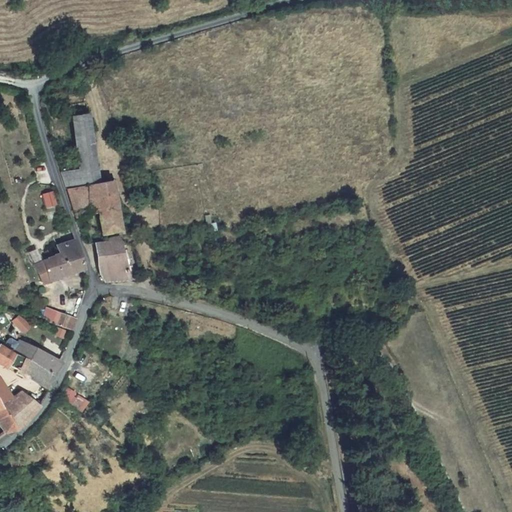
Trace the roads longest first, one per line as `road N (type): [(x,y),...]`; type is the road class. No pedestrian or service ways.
road 1 (unclassified): [(292,0),(33,86),(91,288)]
road 2 (unclassified): [(91,288),(192,304),(310,351),(326,399),(343,511)]
road 3 (unclassified): [(91,288),(47,395),(0,444)]
